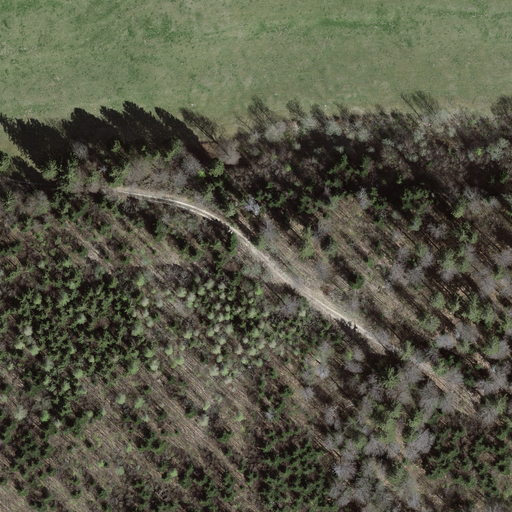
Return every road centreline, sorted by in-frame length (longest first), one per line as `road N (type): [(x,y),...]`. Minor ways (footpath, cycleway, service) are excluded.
road 1 (track): [(0,178),(206,214),(310,299),(418,365),(458,382),(511,389)]
road 2 (track): [(0,285),(73,285),(169,263),(290,282)]
